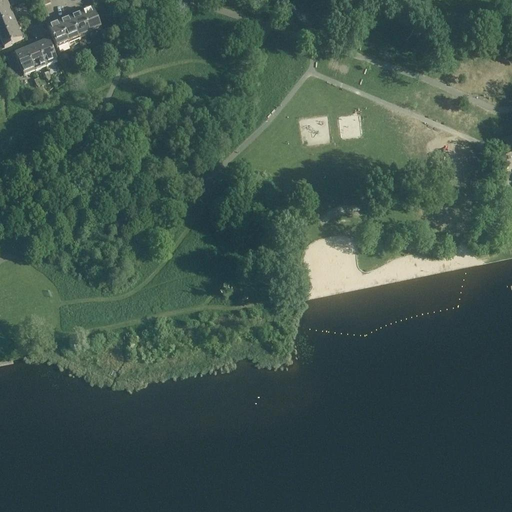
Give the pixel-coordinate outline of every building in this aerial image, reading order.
[(5,0),(0,0),(0,12),(9,8),(9,9),(17,5),(15,1),(7,4),(5,0)] [(48,0),(43,0),(37,3),(39,8),(50,4),(48,0)] [(9,8),(0,12),(0,24),(13,19),(9,9),(9,8)] [(79,11),(81,15),(90,37),(101,32),(92,11),(87,13),(86,8),(79,11)] [(75,13),(68,15),(70,20),(79,41),(90,37),(81,15),(76,17),(75,13)] [(57,20),(59,24),(68,46),(79,41),(70,20),(65,22),(64,17),(57,20)] [(13,19),(0,24),(0,36),(17,30),(13,19)] [(46,24),(50,35),(57,51),(68,46),(59,24),(54,26),(52,22),(46,24)] [(17,30),(0,36),(0,39),(4,49),(11,46),(10,45),(22,40),(17,30)] [(48,41),(37,46),(46,67),(57,63),(48,41)] [(37,46),(26,50),(35,72),(46,67),(37,46)] [(26,50),(8,58),(11,67),(18,64),(23,77),(35,72),(26,50)] [(499,163),(506,161),(505,154),(497,155),(499,163)]
